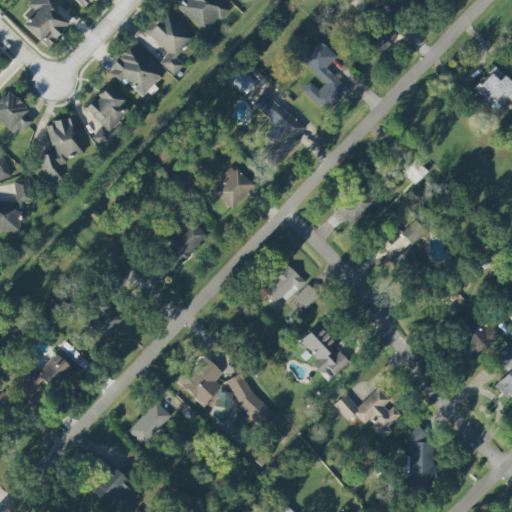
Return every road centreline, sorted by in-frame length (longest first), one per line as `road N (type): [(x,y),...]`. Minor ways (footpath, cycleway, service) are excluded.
road 1 (residential): [(0,511),(484,0)]
road 2 (residential): [(511,476),(439,401),(333,260),(282,216)]
